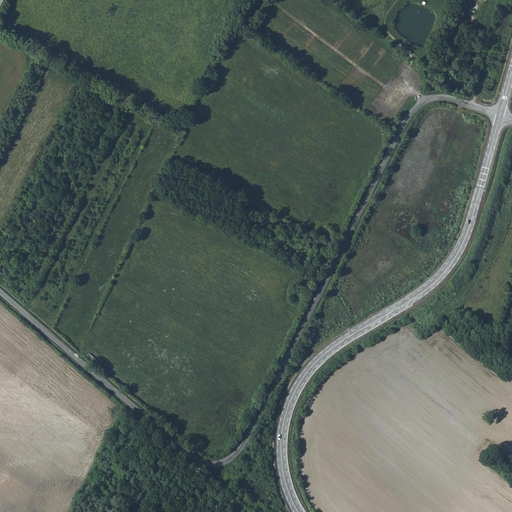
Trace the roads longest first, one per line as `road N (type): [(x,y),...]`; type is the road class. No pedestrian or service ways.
road 1 (unclassified): [(500,115),(449,99),(415,106),(225,462),(200,464),(188,455),(0,291)]
road 2 (tertiary): [(297,511),(280,443),(296,386),(331,348),(419,295),(457,255),(500,115)]
